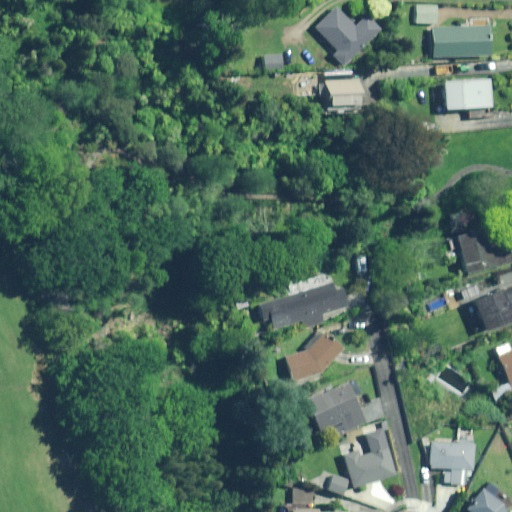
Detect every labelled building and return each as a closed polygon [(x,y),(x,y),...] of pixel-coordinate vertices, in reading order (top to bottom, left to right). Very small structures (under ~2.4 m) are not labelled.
[(432,7),(411,6),(411,24),(431,25),(432,7)] [(348,27),(331,9),(309,30),(329,51),(325,55),(336,67),(374,30),(359,15),(348,27)] [(484,57),(483,27),(425,28),(426,58),(484,57)] [(259,54),(259,76),(276,76),(276,54),(259,54)] [(489,120),(488,108),(487,80),(436,82),(437,110),(465,109),(466,120),(489,120)] [(350,106),(350,81),(315,81),(316,94),(319,94),(319,106),(350,106)] [(493,267),(482,230),(451,239),(462,276),(493,267)] [(332,290),(323,292),(321,284),(260,301),(268,329),(296,321),(298,328),(315,323),(339,317),(332,290)] [(511,319),(511,287),(467,304),(477,332),(511,319)] [(335,351),(316,334),(298,350),(275,358),(284,383),(315,372),(335,351)] [(511,349),(495,357),(507,384),(489,392),(496,409),(511,401),(511,396),(508,388),(511,386),(511,349)] [(358,424),(341,384),(301,402),(313,431),(325,426),(330,437),(358,424)] [(431,436),(426,416),(406,422),(411,441),(431,436)] [(390,476),(379,441),(353,449),(354,451),(337,456),(347,489),(390,476)] [(467,470),(466,442),(424,442),(424,469),(438,469),(438,485),(461,485),(461,470),(467,470)] [(343,480),(324,474),(319,490),(338,496),(343,480)] [(499,511),(496,505),(478,490),(469,500),(472,503),(463,511),(499,511)]
